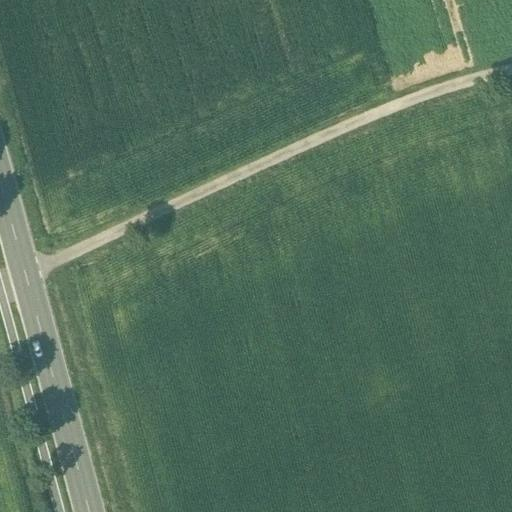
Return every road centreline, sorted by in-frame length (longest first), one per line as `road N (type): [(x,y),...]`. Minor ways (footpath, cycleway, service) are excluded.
road 1 (unclassified): [(26,274),(420,90),(511,63)]
road 2 (secondary): [(88,511),(26,274)]
